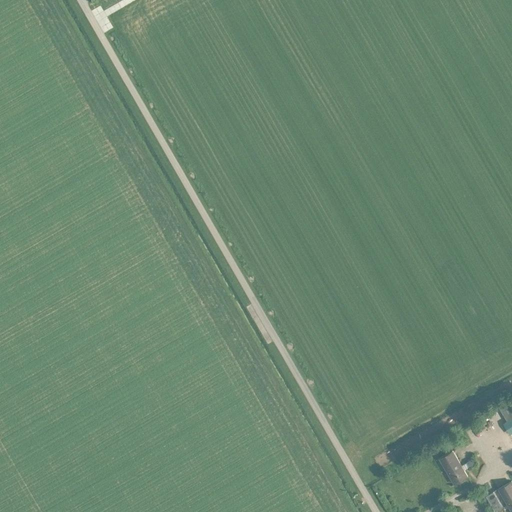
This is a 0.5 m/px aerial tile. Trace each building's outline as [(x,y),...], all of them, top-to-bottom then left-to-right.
[(497,405),(500,410),(510,404),(507,399),(497,405)] [(500,410),(503,415),(511,410),(511,406),(510,404),(500,410)] [(511,410),(503,415),(506,421),(511,417),(511,410)] [(439,459),(454,485),(467,477),(452,451),(439,459)] [(498,489),(511,511),(511,483),(511,481),(498,489)]
